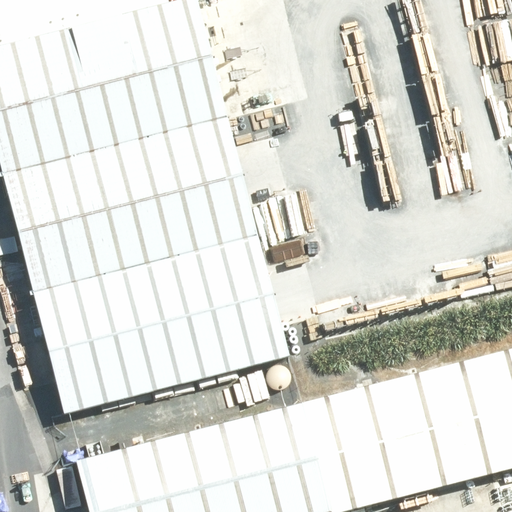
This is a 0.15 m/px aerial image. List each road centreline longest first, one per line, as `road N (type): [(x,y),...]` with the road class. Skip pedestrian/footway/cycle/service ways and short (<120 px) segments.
road 1 (unknown): [(306,0),(293,13),(284,52),(315,207),(342,233),(386,248),(511,230)]
road 2 (unknown): [(0,349),(26,511)]
